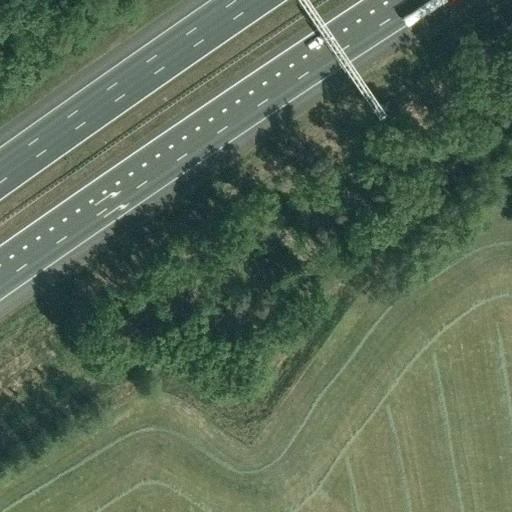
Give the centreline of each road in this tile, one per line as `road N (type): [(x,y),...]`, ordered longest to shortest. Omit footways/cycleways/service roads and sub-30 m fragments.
road 1 (motorway): [(0,275),(404,0)]
road 2 (motorway): [(251,0),(0,175)]
